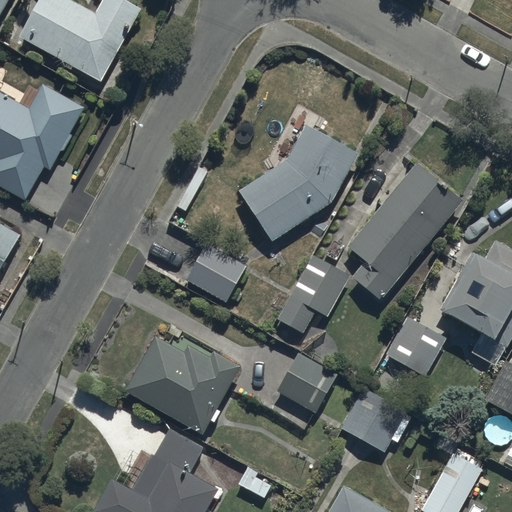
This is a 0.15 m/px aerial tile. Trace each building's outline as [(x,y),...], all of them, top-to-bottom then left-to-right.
[(0,0),(0,19),(10,0),(0,0)] [(40,0),(19,38),(102,84),(142,12),(119,0),(104,0),(96,15),(68,0),(40,0)] [(0,188),(26,203),(45,168),(50,171),(61,151),(64,152),(73,136),(71,135),(85,109),(43,86),(29,111),(0,94),(0,188)] [(282,166),(238,193),(272,244),(334,203),(359,156),(308,130),(282,166)] [(416,165),(347,247),(365,264),(352,279),(381,305),(464,204),(416,165)] [(198,168),(176,207),(187,213),(209,174),(198,168)] [(0,225),(0,272),(21,237),(0,225)] [(471,254),(441,308),(447,311),(444,315),(482,336),(472,355),(497,369),(511,341),(511,250),(496,241),(485,262),(471,254)] [(249,269),(206,243),(182,282),(226,308),(249,269)] [(350,276),(312,256),(277,321),(304,335),(316,311),(328,317),(350,276)] [(406,318),(385,355),(425,378),(431,368),(434,370),(441,358),(438,356),(447,340),(427,328),(426,330),(406,318)] [(157,338),(126,392),(204,437),(211,423),(215,425),(221,413),(218,412),(243,369),(213,352),(209,359),(189,347),(185,354),(157,338)] [(300,357),(278,396),(317,417),(338,377),(300,357)] [(511,365),(505,362),(483,400),(511,415),(511,365)] [(363,390),(340,430),(385,455),(392,441),(398,444),(413,417),(363,390)] [(112,479),(94,511),(208,511),(221,491),(191,474),(205,449),(170,431),(155,457),(153,456),(133,491),(112,479)] [(452,455),(421,511),(423,511),(459,511),(483,472),(452,455)] [(246,468),(238,484),(265,499),(272,487),(256,479),(259,475),(246,468)] [(387,511),(344,486),(328,511),(387,511)]
